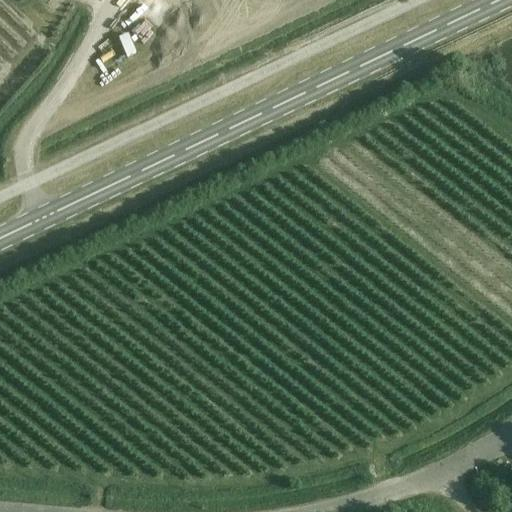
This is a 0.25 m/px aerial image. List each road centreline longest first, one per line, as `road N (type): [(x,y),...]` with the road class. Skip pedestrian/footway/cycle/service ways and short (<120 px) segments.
road 1 (secondary): [(0,238),(506,0)]
road 2 (unclassified): [(308,511),(400,494),(511,419)]
